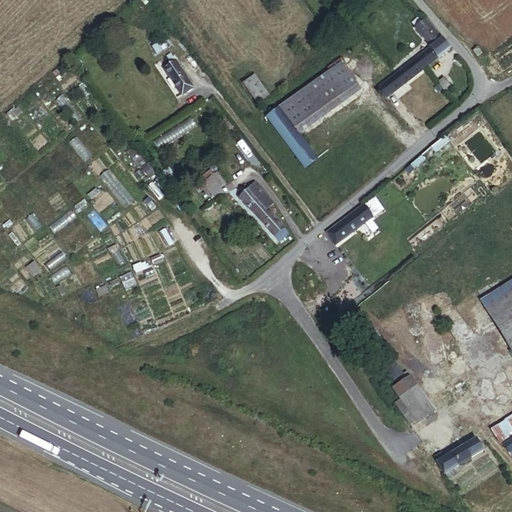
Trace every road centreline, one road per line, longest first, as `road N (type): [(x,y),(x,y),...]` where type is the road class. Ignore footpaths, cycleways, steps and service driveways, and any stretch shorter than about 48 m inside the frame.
road 1 (motorway): [(260,511),(0,385)]
road 2 (residential): [(486,90),(267,271)]
road 3 (residential): [(267,271),(392,454)]
road 4 (motorway): [(0,417),(191,511)]
